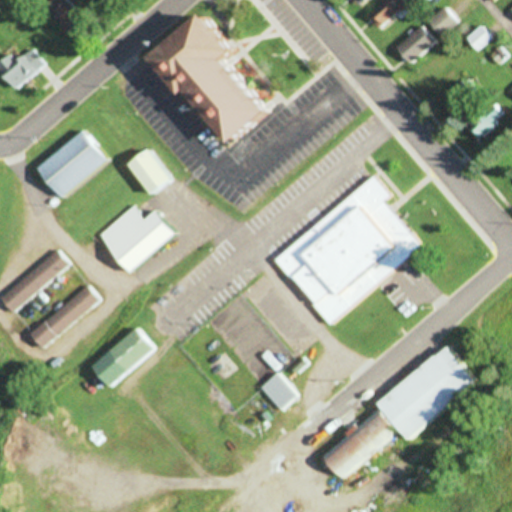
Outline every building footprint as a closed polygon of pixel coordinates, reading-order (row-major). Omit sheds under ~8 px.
[(94,29),(72,0),(70,0),(57,10),(79,40),(94,29)] [(393,0),(373,18),(385,31),(417,2),(415,0),(393,0)] [(463,23),(450,8),(433,23),(446,38),(463,23)] [(240,61),(250,53),(219,16),(169,56),(243,147),(284,114),(240,61)] [(498,40),(487,26),(471,38),(482,52),(498,40)] [(439,43),(425,28),(402,50),(417,65),(439,43)] [(492,57),(502,68),(511,59),(502,48),(492,57)] [(1,67),(18,90),(49,66),(37,50),(20,62),(15,55),(1,67)] [(456,83),(459,101),(481,98),(478,80),(456,83)] [(484,141),(503,123),(499,119),(507,112),(499,103),(472,127),(484,141)] [(113,159),(89,129),(43,166),(66,196),(113,159)] [(176,182),(159,149),(136,160),(154,194),(176,182)] [(427,249),(390,201),(395,197),(381,178),(280,256),(332,322),(427,249)] [(137,272),(182,231),(162,209),(150,219),(136,204),(103,234),(137,272)] [(15,312),(73,264),(61,249),(2,298),(15,312)] [(103,300),(90,286),(34,333),(46,348),(103,300)] [(160,348),(141,327),(95,367),(114,388),(160,348)] [(416,438),(484,382),(455,346),(326,451),(347,477),(407,428),(416,438)] [(302,395),(281,372),(264,388),(284,411),(302,395)]
